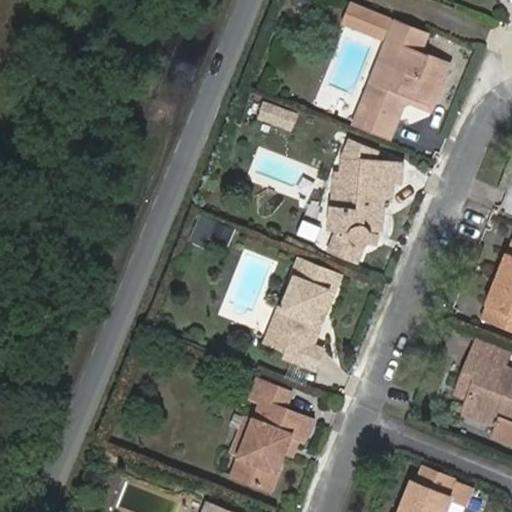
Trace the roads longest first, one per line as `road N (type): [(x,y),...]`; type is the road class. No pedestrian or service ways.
road 1 (unclassified): [(44,511),(251,0)]
road 2 (residential): [(511,103),(487,132),(373,420)]
road 3 (residential): [(373,420),(511,478)]
